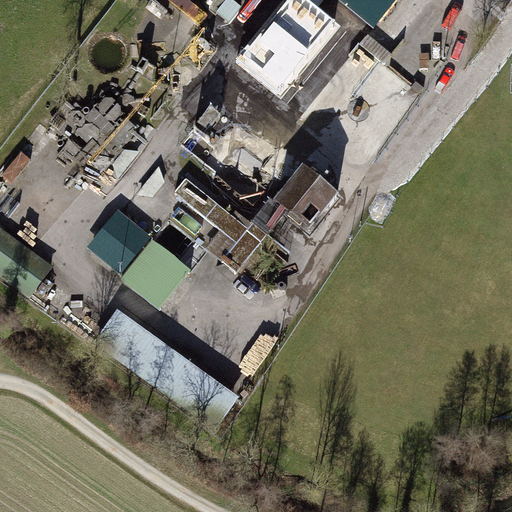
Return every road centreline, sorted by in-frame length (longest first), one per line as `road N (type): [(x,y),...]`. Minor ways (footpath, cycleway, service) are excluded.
road 1 (track): [(219,511),(161,481),(26,384),(0,377)]
road 2 (track): [(281,131),(359,30)]
